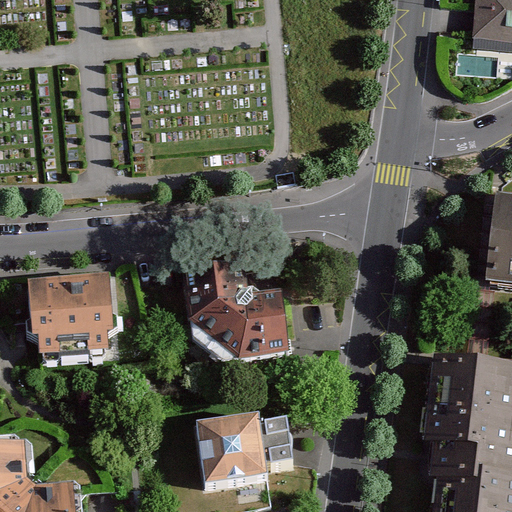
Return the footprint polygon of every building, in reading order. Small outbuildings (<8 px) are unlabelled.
[(511,0),(478,0),(476,52),(511,54),(511,0)] [(511,193),(499,192),(487,289),(511,291),(511,193)] [(244,270),(184,276),(189,331),(240,363),(286,358),(280,300),(247,303),(244,270)] [(120,290),(37,292),(37,339),(47,339),(49,361),(118,359),(120,290)] [(511,511),(511,371),(434,363),(425,448),(436,449),(429,511),(511,511)] [(202,430),(210,487),(269,479),(270,473),(294,469),(288,428),(260,431),(259,422),(202,430)] [(66,511),(66,499),(26,499),(18,458),(0,456),(0,511),(66,511)]
